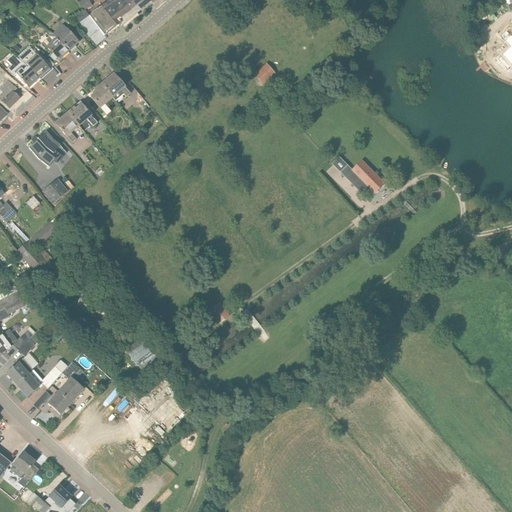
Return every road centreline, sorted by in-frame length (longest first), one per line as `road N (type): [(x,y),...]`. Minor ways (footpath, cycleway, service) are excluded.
road 1 (unknown): [(186,511),(212,429),(225,415),(305,342),(433,244),(459,233)]
road 2 (tertiary): [(0,147),(94,60),(167,7)]
road 3 (unclassified): [(123,511),(0,396)]
